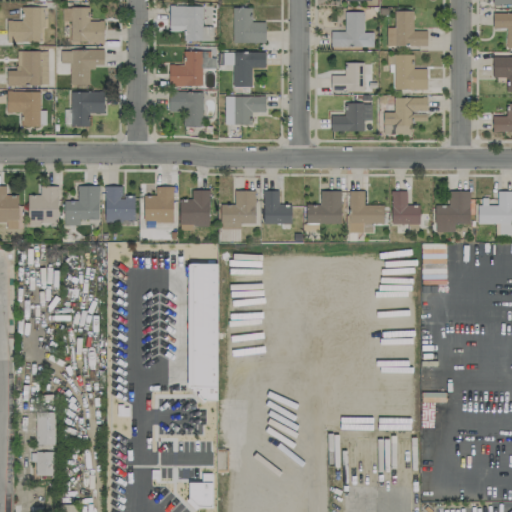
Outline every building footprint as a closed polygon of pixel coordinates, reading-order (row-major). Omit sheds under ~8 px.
[(202,6),(168,5),(168,30),(183,31),(183,40),(211,41),(212,26),(201,26),(202,6)] [(6,42),(39,41),(38,28),(46,28),(45,7),(20,7),(21,20),(5,20),(6,42)] [(88,8),(61,7),(61,21),(70,21),(69,42),(103,42),(103,21),(88,20),(88,8)] [(231,42),(264,43),(264,22),(250,21),(251,8),(232,7),(231,42)] [(385,28),(386,46),(426,45),(426,30),(412,31),(412,10),(393,11),(394,28),(385,28)] [(330,31),(330,47),(372,46),(372,32),(363,32),(362,11),(343,12),(344,31),(330,31)] [(505,47),(511,47),(511,12),(492,12),(491,28),(506,28),(505,47)] [(102,49),(59,50),(60,63),(69,63),(69,84),(88,84),(88,66),(103,66),(102,49)] [(46,51),(16,51),(16,70),(5,70),(5,85),(47,84),(46,51)] [(167,65),(168,86),(201,85),(201,65),(210,65),(210,51),(182,51),(182,65),(167,65)] [(231,86),(250,87),(251,67),(264,67),(264,52),(232,51),(231,86)] [(393,64),(392,89),(426,89),(426,69),(412,68),(412,55),(386,54),(386,64),(393,64)] [(511,56),(492,57),(491,77),(505,77),(505,91),(511,91),(511,56)] [(363,62),(344,62),(343,75),(330,75),(330,91),(369,91),(369,78),(363,78),(363,62)] [(5,112),(20,112),(20,125),(38,126),(39,91),(5,91),(5,112)] [(88,126),(88,113),(103,113),(103,92),(69,91),(69,125),(88,126)] [(201,126),(202,92),(168,91),(167,111),(185,112),(184,126),(201,126)] [(231,124),(250,124),(250,111),(264,112),(264,96),(232,96),(231,124)] [(383,112),(382,134),(409,134),(409,120),(425,120),(426,97),(392,97),(392,112),(383,112)] [(330,130),(362,131),(362,120),(370,120),(370,103),(345,102),(345,115),(330,115),(330,130)] [(492,116),(491,131),(511,131),(511,103),(505,103),(505,116),(492,116)] [(76,186),(76,200),(62,200),(63,225),(79,225),(79,219),(98,219),(97,185),(76,186)] [(0,221),(18,221),(16,186),(0,186),(0,221)] [(38,195),(27,195),(26,221),(56,221),(57,186),(39,186),(38,195)] [(104,186),(103,221),(133,221),(134,195),(121,195),(121,186),(104,186)] [(172,221),(172,186),(155,186),(155,197),(142,197),(142,221),(172,221)] [(208,227),(208,189),(191,190),(191,199),(178,200),(178,228),(208,227)] [(254,190),(233,190),(233,204),(219,204),(220,229),(239,229),(239,222),(254,222),(254,190)] [(290,224),(290,205),(277,205),(277,190),(262,190),(262,223),(290,224)] [(340,223),(339,190),(319,190),(319,205),(304,205),(304,223),(340,223)] [(363,204),(363,190),(348,190),(348,232),(371,232),(371,223),(382,223),(382,204),(363,204)] [(418,224),(418,204),(406,204),(406,190),(390,190),(390,224),(418,224)] [(468,223),(468,190),(448,191),(448,205),(433,205),(434,232),(453,231),(453,224),(468,223)] [(511,191),(496,191),(496,205),(487,205),(487,198),(477,198),(477,223),(498,224),(498,235),(511,235),(511,191)] [(444,244),(420,244),(420,273),(445,273),(444,244)] [(216,263),(192,263),(192,356),(186,356),(186,387),(200,387),(200,399),(215,400),(216,263)] [(54,412),(35,412),(35,445),(54,444),(54,412)] [(35,475),(54,475),(53,451),(29,452),(29,461),(34,461),(35,475)] [(212,507),(210,473),(201,474),(202,482),(190,482),(192,508),(212,507)]
